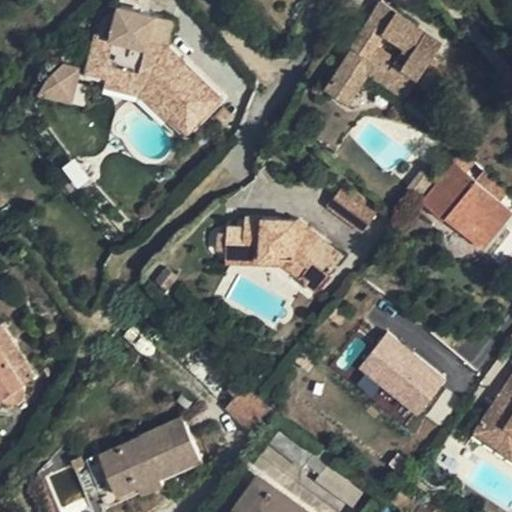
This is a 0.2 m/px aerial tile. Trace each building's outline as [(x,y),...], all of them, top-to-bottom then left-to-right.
[(434,80),(427,89),(444,100),(461,75),(433,57),(443,41),(412,21),(400,40),(406,44),(414,49),(405,63),(397,57),(377,44),(386,30),(399,11),(382,0),(381,0),(370,19),(353,45),(355,47),(338,71),(359,86),(370,71),(407,95),(416,81),(422,72),(434,80)] [(104,34),(97,33),(88,69),(150,87),(173,110),(169,115),(186,132),(220,97),(169,47),(167,46),(164,45),(159,37),(165,19),(123,6),(120,17),(113,15),(107,20),(104,34)] [(412,21),(399,11),(386,30),(400,40),(412,21)] [(174,22),(165,19),(159,37),(164,45),(167,46),(174,22)] [(406,44),(397,57),(405,63),(414,49),(406,44)] [(43,98),(72,104),(80,68),(51,61),(43,98)] [(348,101),(359,86),(338,71),(328,87),(348,101)] [(416,81),(427,89),(434,80),(422,72),(416,81)] [(490,213),(501,200),(455,162),(424,199),(445,217),(446,215),(482,247),(502,223),(490,213)] [(377,212),(342,185),(326,206),(360,233),(377,212)] [(511,211),(511,209),(501,200),(490,213),(502,223),(511,211)] [(226,254),(279,257),(279,253),(294,254),(305,264),(301,272),(298,280),(312,290),(339,258),(297,220),(290,220),(290,226),(277,226),(277,219),(244,216),(243,225),(228,224),(226,254)] [(279,257),(279,265),(298,280),(301,272),(305,264),(294,254),(279,253),(279,257)] [(225,261),(279,265),(279,257),(226,254),(225,261)] [(388,331),(357,369),(417,418),(448,380),(388,331)] [(0,398),(6,395),(10,399),(16,400),(20,398),(24,395),(26,392),(26,386),(0,346),(0,398)] [(511,373),(475,430),(497,442),(509,425),(511,426),(511,373)] [(106,498),(162,473),(202,456),(184,415),(145,432),(145,435),(89,459),(106,498)] [(302,469),(319,447),(286,423),(270,444),(302,469)] [(511,426),(509,425),(497,442),(511,452),(511,426)] [(165,481),(162,473),(106,498),(109,506),(165,481)] [(305,511),(260,479),(235,511),(305,511)] [(444,511),(427,501),(419,511),(444,511)]
